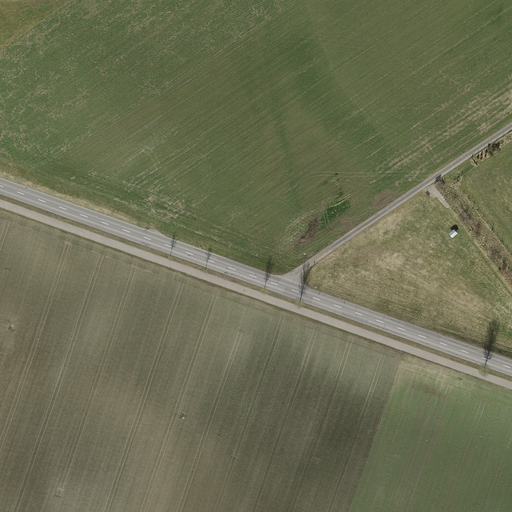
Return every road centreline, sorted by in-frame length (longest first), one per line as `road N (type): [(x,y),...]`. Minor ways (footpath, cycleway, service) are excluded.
road 1 (tertiary): [(291,290),(0,187)]
road 2 (unclassified): [(291,290),(301,269),(511,127)]
road 3 (tertiary): [(511,369),(291,290)]
